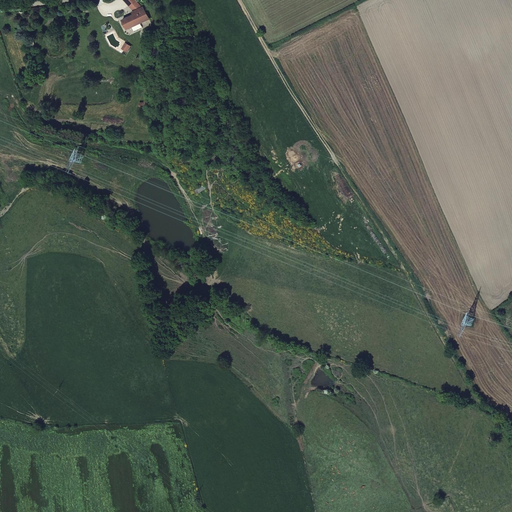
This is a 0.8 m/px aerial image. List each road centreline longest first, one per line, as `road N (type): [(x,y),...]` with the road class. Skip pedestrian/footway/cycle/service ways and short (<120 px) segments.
road 1 (track): [(238,0),(480,407),(511,437)]
road 2 (track): [(0,416),(48,425),(0,340)]
